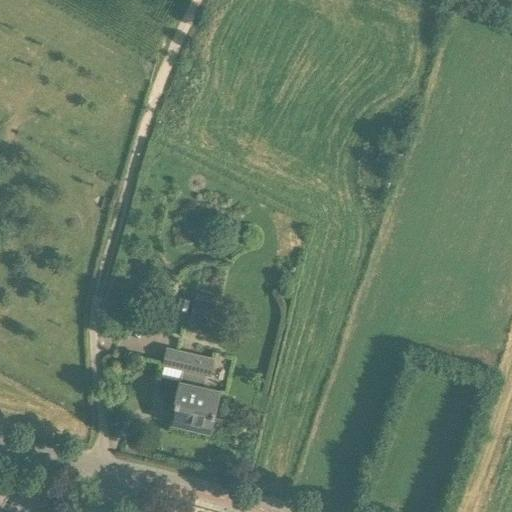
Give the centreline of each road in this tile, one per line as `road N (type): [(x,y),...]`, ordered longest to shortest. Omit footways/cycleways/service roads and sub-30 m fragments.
road 1 (track): [(200,0),(144,126),(103,276),(94,321),(100,470)]
road 2 (unclassified): [(297,511),(118,474)]
